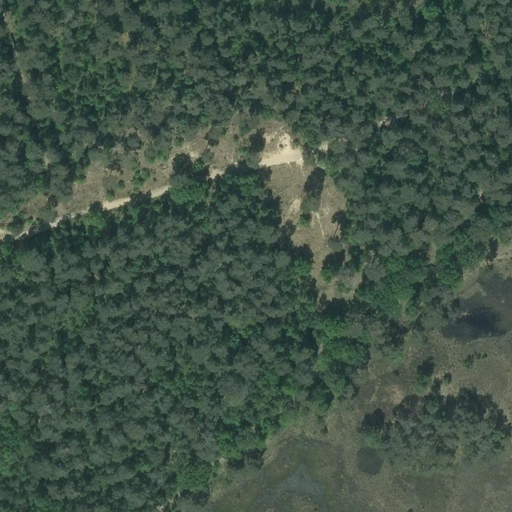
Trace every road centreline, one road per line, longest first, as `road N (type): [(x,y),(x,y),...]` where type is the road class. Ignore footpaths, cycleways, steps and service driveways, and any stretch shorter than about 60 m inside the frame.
road 1 (track): [(0,237),(303,149),(511,69)]
road 2 (track): [(511,175),(416,243),(316,379),(165,511)]
